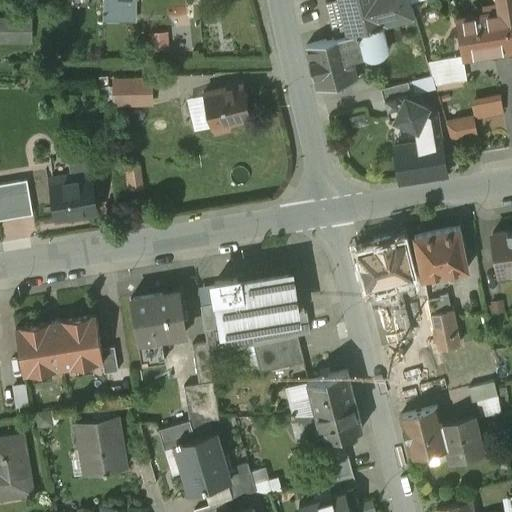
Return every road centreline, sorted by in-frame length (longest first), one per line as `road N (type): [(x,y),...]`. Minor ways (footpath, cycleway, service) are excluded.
road 1 (residential): [(0,264),(331,213)]
road 2 (residential): [(331,213),(408,511)]
road 3 (unknown): [(295,73),(22,102)]
road 4 (residential): [(278,0),(331,213)]
road 5 (residential): [(331,213),(511,180)]
